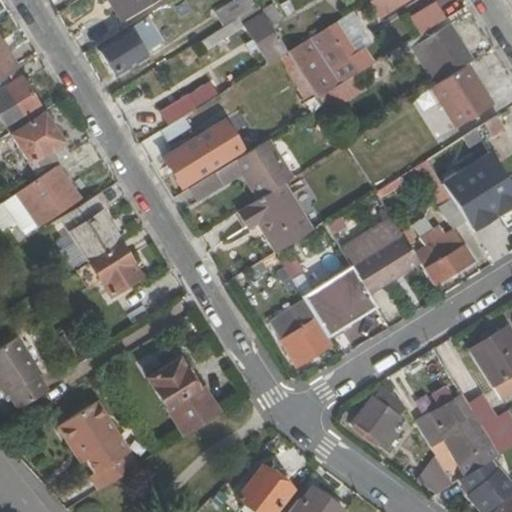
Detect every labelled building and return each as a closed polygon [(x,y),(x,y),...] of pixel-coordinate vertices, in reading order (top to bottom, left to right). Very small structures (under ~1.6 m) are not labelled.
[(154,0),(102,0),(101,1),(108,10),(113,7),(122,20),(154,0)] [(255,5),(252,0),(234,0),(230,4),(214,14),(222,26),(255,5)] [(369,0),(370,0),(379,15),(403,0),(369,0)] [(261,14),(255,5),(222,26),(198,40),(205,51),(243,27),(267,65),(277,58),(286,53),(270,27),(261,14)] [(271,8),(261,14),(270,27),(279,20),(271,8)] [(162,41),(148,19),(96,50),(114,80),(148,58),(145,52),(162,41)] [(352,77),(372,64),(362,49),(355,53),(349,43),(336,22),(286,53),(314,99),(352,77)] [(89,52),(111,39),(103,25),(82,38),(89,52)] [(467,63),(472,60),(461,43),(450,25),(411,50),(432,85),(467,63)] [(5,46),(0,38),(0,79),(15,70),(19,67),(5,46)] [(319,106),(314,99),(286,53),(277,58),(285,70),(282,72),(307,113),(319,106)] [(480,84),(467,63),(432,85),(429,87),(455,129),(493,105),(480,84)] [(0,87),(19,76),(15,70),(0,79),(0,87)] [(0,123),(7,134),(42,112),(30,94),(19,76),(0,87),(0,123)] [(362,91),(352,77),(314,99),(319,106),(324,115),(362,91)] [(125,92),(138,115),(152,107),(140,84),(125,92)] [(181,118),(194,110),(186,96),(157,114),(166,127),(181,118)] [(56,133),(42,112),(7,134),(33,176),(69,153),(56,133)] [(503,129),(494,116),(483,123),(491,136),(503,129)] [(189,130),(181,118),(166,127),(159,131),(167,144),(189,130)] [(481,140),(474,129),(460,137),(468,149),(481,140)] [(187,188),(214,171),(193,137),(160,158),(181,192),(187,188)] [(284,184),(292,178),(268,138),(230,161),(255,202),(284,184)] [(454,227),(463,221),(452,204),(436,179),(424,159),(402,173),(416,196),(427,188),(439,206),(437,207),(447,225),(454,227)] [(67,184),(57,168),(14,195),(34,227),(77,200),(67,184)] [(436,179),(452,204),(464,196),(449,170),(436,179)] [(223,184),(214,171),(187,188),(196,201),(223,184)] [(399,185),(395,179),(375,191),(379,198),(399,185)] [(312,229),(284,184),(255,202),(235,214),(246,232),(254,227),(271,254),(273,252),(312,229)] [(489,184),(468,197),(495,240),(504,234),(506,237),(511,233),(511,200),(508,193),(498,199),(489,184)] [(109,206),(100,193),(58,219),(84,262),(117,241),(119,239),(110,225),(101,210),(109,206)] [(349,266),(366,293),(391,279),(416,264),(389,216),(340,246),(349,266)] [(422,246),(410,253),(416,264),(430,286),(450,274),(469,261),(450,229),(441,234),(437,227),(417,239),(422,246)] [(117,241),(84,262),(107,299),(141,277),(129,259),(117,241)] [(366,293),(349,266),(310,290),(301,274),(291,280),(303,299),(327,337),(351,322),(374,307),(366,293)] [(313,358),(332,346),(327,337),(303,299),(264,323),(293,370),(313,358)] [(511,391),(511,338),(505,327),(486,338),(467,349),(499,400),(511,391)] [(48,389),(16,338),(0,347),(0,383),(17,410),(48,389)] [(177,438),(218,413),(202,387),(198,389),(191,377),(178,357),(145,378),(165,410),(161,413),(177,438)] [(471,382),(456,390),(457,392),(494,450),(508,440),(471,382)] [(403,409),(378,390),(353,425),(369,437),(385,449),(397,433),(390,428),(403,409)] [(434,406),(411,420),(434,458),(461,442),(477,468),(489,460),(496,455),(494,450),(457,392),(434,406)] [(96,490),(134,466),(92,402),(56,426),(68,446),(74,443),(83,458),(93,473),(88,477),(96,490)] [(74,443),(68,446),(78,462),(83,458),(74,443)] [(416,483),(433,495),(450,484),(434,459),(416,483)] [(478,504),(485,511),(494,511),(499,507),(511,492),(511,482),(497,468),(495,470),(489,460),(477,468),(460,478),(467,490),(465,493),(478,504)] [(276,477),(260,465),(235,500),(251,511),(276,511),(292,490),(276,477)] [(339,511),(326,502),(309,489),(299,500),(296,500),(287,511),(339,511)] [(511,511),(511,492),(499,507),(495,511),(511,511)]
